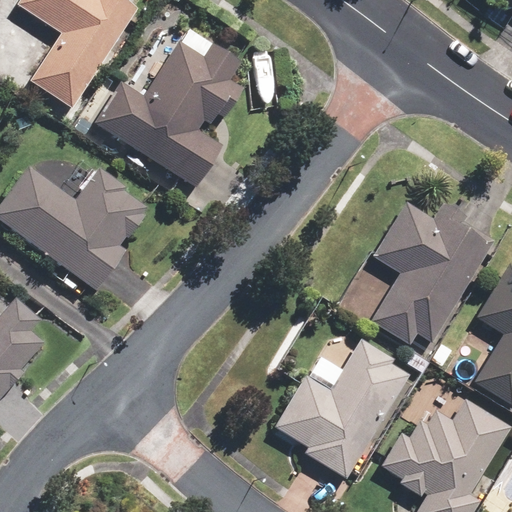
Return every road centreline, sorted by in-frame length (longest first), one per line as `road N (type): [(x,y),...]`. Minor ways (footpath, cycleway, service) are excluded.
road 1 (residential): [(112,388),(290,191),(388,37)]
road 2 (residential): [(112,388),(246,511)]
road 3 (residential): [(388,37),(511,120)]
road 4 (residential): [(10,487),(112,388)]
